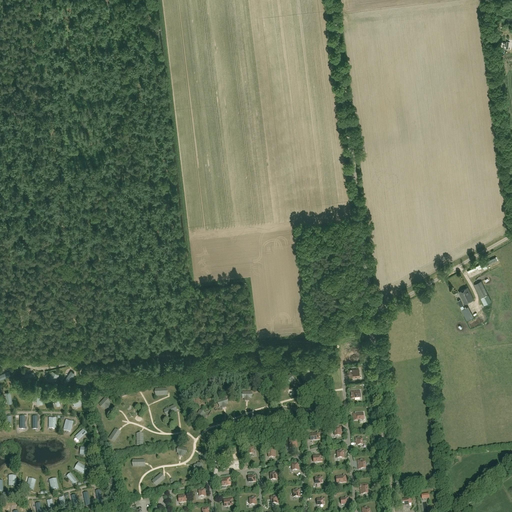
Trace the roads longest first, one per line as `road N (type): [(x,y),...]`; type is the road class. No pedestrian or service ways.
road 1 (unclassified): [(371,312),(332,0)]
road 2 (track): [(292,343),(253,358),(161,372),(82,374)]
road 3 (unclassified): [(392,511),(371,312)]
road 4 (unclassified): [(371,312),(511,235)]
